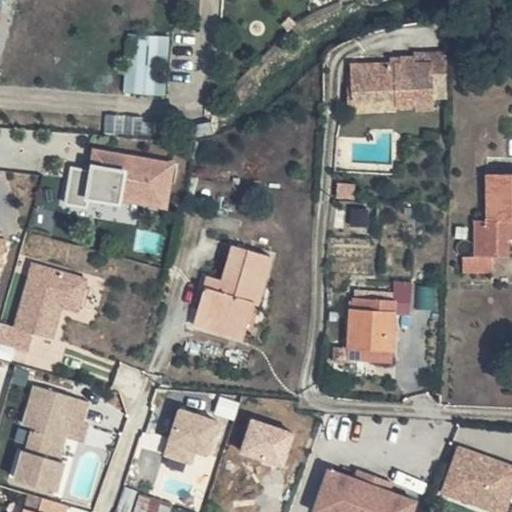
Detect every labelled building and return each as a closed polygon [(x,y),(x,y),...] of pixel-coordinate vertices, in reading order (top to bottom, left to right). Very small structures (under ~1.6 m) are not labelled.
[(130,33),(130,91),(171,91),(171,33),(130,33)] [(434,50),(416,49),(416,56),(416,61),(434,59),(434,50)] [(422,64),(434,59),(416,61),(416,56),(391,56),(392,63),(412,65),(422,64)] [(439,107),(434,59),(422,64),(412,65),(392,63),(377,61),(354,65),(357,87),(372,86),(416,83),(418,104),(417,106),(417,109),(439,107)] [(416,83),(372,86),(373,103),(398,102),(399,107),(417,106),(418,104),(416,83)] [(373,103),(372,86),(357,87),(358,104),(373,103)] [(115,150),(99,147),(96,161),(113,164),(115,150)] [(167,159),(115,150),(113,164),(96,161),(95,167),(75,163),(69,199),(90,202),(92,194),(122,199),(123,194),(168,201),(173,172),(165,170),(167,159)] [(175,160),(167,159),(165,170),(173,172),(175,160)] [(511,172),(471,172),(469,201),(511,199),(511,172)] [(341,181),(340,195),(357,196),(358,182),(341,181)] [(511,199),(469,201),(469,220),(489,220),(489,222),(511,221),(511,199)] [(354,206),(353,222),(370,223),(371,207),(354,206)] [(488,257),(489,222),(489,220),(469,220),(456,221),(454,257),(440,258),(438,276),(468,276),(469,259),(488,257)] [(0,266),(8,237),(0,235),(0,266)] [(277,256),(232,243),(220,288),(203,284),(197,304),(213,308),(211,317),(248,328),(255,302),(263,304),(277,256)] [(2,318),(0,327),(0,352),(56,362),(66,306),(85,309),(91,270),(30,259),(19,321),(2,318)] [(358,290),(357,308),(377,309),(378,301),(397,302),(397,305),(411,306),(413,282),(397,281),(397,292),(358,290)] [(394,348),(397,305),(397,302),(378,301),(377,309),(357,308),(353,307),(350,344),(367,345),(392,347),(394,348)] [(392,347),(367,345),(366,359),(391,361),(392,347)] [(56,416),(20,405),(9,444),(18,447),(11,471),(9,470),(0,499),(39,510),(48,481),(42,480),(47,465),(40,463),(43,454),(49,456),(54,439),(50,437),(56,416)] [(211,452),(221,418),(183,406),(168,452),(194,460),(197,448),(211,452)] [(73,421),(56,416),(50,437),(54,439),(67,443),(73,421)] [(67,443),(54,439),(49,456),(68,462),(72,444),(67,443)] [(511,460),(460,443),(445,489),(508,511),(511,498),(511,460)] [(49,456),(43,454),(40,463),(47,465),(49,456)] [(396,479),(363,467),(359,477),(393,489),(396,479)] [(359,477),(333,468),(318,509),(326,511),(414,511),(420,498),(393,489),(359,477)]
